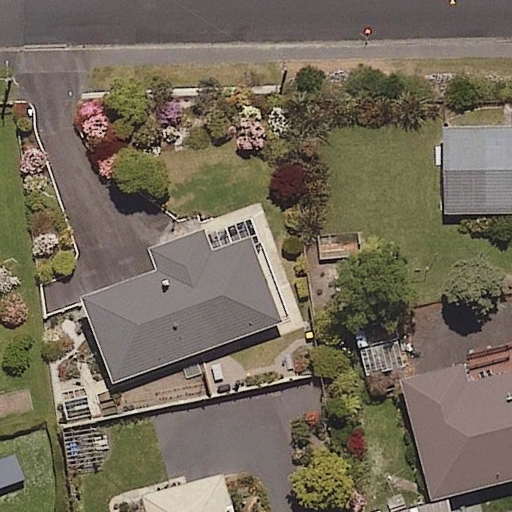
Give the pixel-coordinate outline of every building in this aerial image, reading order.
[(511,215),(511,132),(447,134),(448,216),(511,215)] [(116,389),(284,329),(246,225),(156,258),(163,279),(87,306),(116,389)] [(433,504),(511,485),(511,369),(407,395),(433,504)] [(0,491),(24,482),(15,457),(0,462),(0,491)] [(235,511),(227,480),(149,502),(151,511),(235,511)] [(451,511),(449,501),(405,511),(451,511)]
